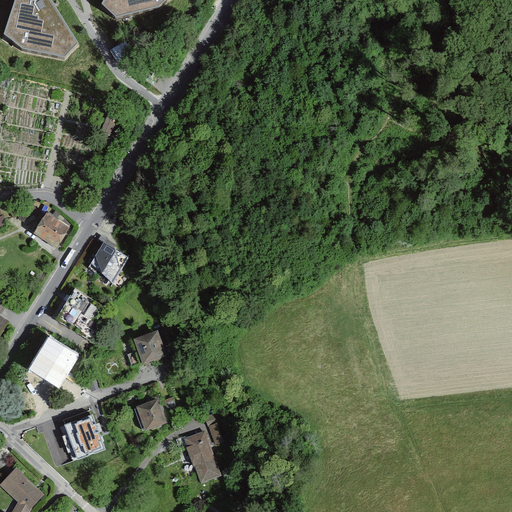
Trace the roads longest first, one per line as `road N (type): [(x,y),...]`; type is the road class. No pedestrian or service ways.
road 1 (unclassified): [(93,225),(0,372)]
road 2 (unclassified): [(93,225),(167,108)]
road 3 (unclassified): [(235,0),(167,108)]
road 4 (residential): [(0,428),(92,511)]
